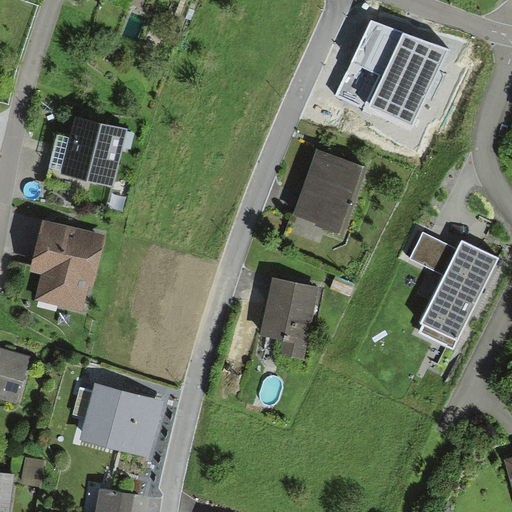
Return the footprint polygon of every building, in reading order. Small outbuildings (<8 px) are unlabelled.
[(454,49),(370,17),(336,95),(415,131),(454,49)] [(63,172),(108,184),(123,131),(78,118),(63,172)] [(367,168),(317,151),(294,216),(343,233),(367,168)] [(37,299),(80,311),(100,238),(46,223),(33,270),(45,273),(37,299)] [(415,332),(451,351),(497,261),(462,242),(458,250),(425,232),(410,260),(444,277),(415,332)] [(314,290),(275,283),(266,334),(287,338),(284,353),(302,356),(314,290)] [(32,358),(0,347),(0,395),(18,401),(32,358)] [(163,400),(96,384),(82,440),(149,457),(163,400)] [(11,511),(16,474),(0,471),(0,511),(11,511)] [(131,511),(134,496),(100,491),(96,511),(131,511)]
